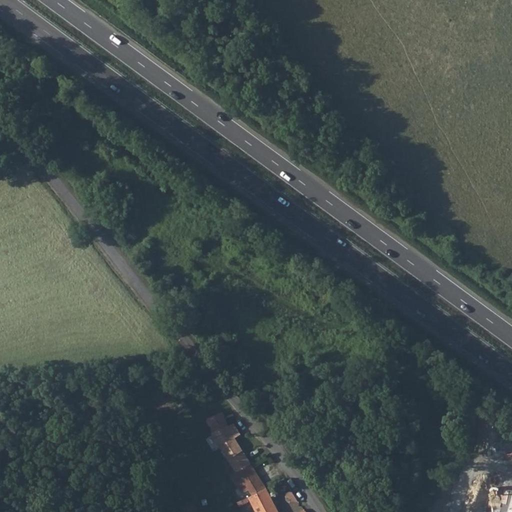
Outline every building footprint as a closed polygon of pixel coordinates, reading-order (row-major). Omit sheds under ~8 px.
[(230,354),(232,352),(222,338),(215,343),(228,361),(233,357),(230,354)] [(263,387),(255,393),(260,398),(268,392),(263,387)] [(236,473),(251,464),(235,438),(241,434),(234,423),(228,426),(223,412),(207,418),(213,432),(212,432),(230,463),(236,473)] [(261,469),(272,462),(267,455),(256,462),(261,469)] [(230,463),(225,467),(230,476),(236,473),(230,463)] [(243,493),(249,490),(253,495),(266,488),(252,465),(251,464),(236,473),(230,476),(238,489),(240,487),(243,493)] [(278,511),(266,488),(253,495),(249,497),(256,511),(278,511)] [(290,502),(299,501),(291,490),(285,494),(290,502)] [(194,503),(180,507),(181,511),(189,511),(196,510),(194,503)]
